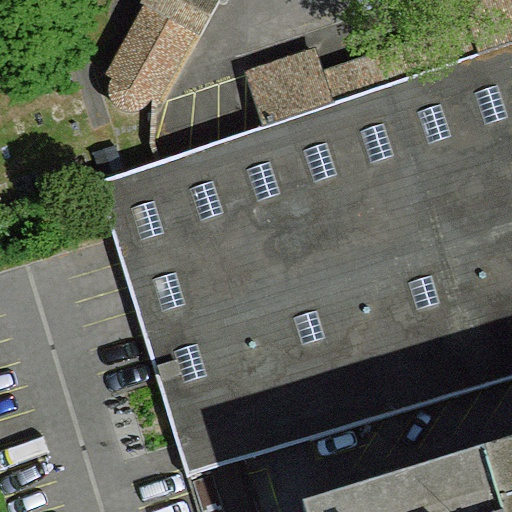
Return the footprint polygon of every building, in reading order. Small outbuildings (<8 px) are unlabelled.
[(148,7),(197,34),(204,38),(221,3),(216,0),(145,0),(143,4),(148,7)] [(511,0),(473,0),(466,3),(473,24),(484,57),(511,48),(511,0)] [(197,34),(148,7),(109,75),(115,79),(112,87),(112,97),(118,107),(129,112),(141,111),(147,106),(150,100),(158,104),(197,34)] [(473,24),(322,75),(332,107),(484,57),(473,24)] [(244,463),(511,380),(511,48),(484,57),(332,107),(268,129),(98,186),(190,480),(244,463)] [(249,73),(268,129),(332,107),(322,75),(315,53),(249,73)] [(511,511),(511,449),(485,458),(502,511),(511,511)] [(502,511),(485,458),(319,508),(320,511),(502,511)]
